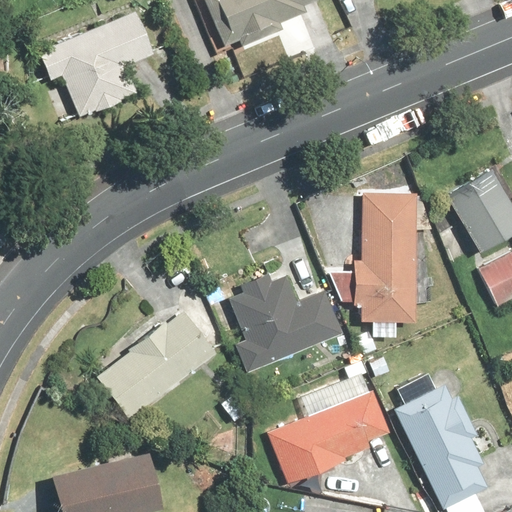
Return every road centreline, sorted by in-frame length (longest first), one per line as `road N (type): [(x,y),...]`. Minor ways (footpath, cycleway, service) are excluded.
road 1 (tertiary): [(0,328),(68,248),(169,181),(511,36)]
road 2 (unknown): [(176,0),(219,158)]
